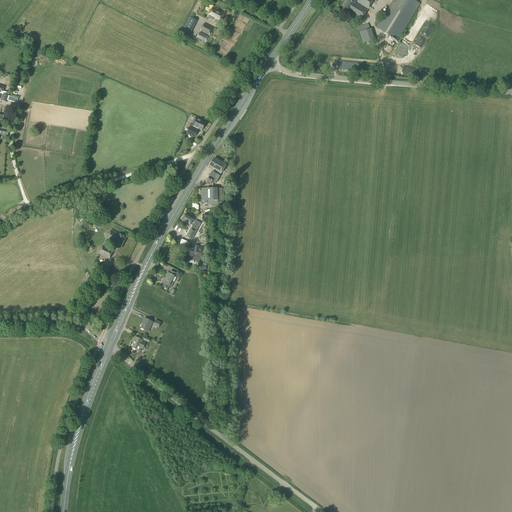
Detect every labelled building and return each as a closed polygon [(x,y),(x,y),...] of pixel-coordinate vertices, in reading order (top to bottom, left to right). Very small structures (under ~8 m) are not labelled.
[(373,0),(348,0),(341,11),(348,15),(348,14),(360,21),(373,0)] [(397,41),(410,19),(419,4),(413,0),(392,0),(392,1),(375,28),(397,41)] [(218,25),(224,13),(212,7),(207,18),(213,22),(218,25)] [(427,8),(417,18),(420,21),(414,26),(417,29),(433,14),(427,8)] [(189,36),(197,21),(190,17),(182,33),(189,36)] [(208,36),(213,28),(204,23),(200,31),(208,36)] [(370,29),(368,24),(358,28),(363,44),(375,40),(371,29),(370,29)] [(205,42),(208,37),(199,32),(196,38),(205,42)] [(0,93),(3,95),(3,93),(8,95),(9,93),(2,91),(3,88),(0,86),(0,93)] [(196,120),(193,119),(190,125),(193,126),(192,127),(197,129),(197,128),(201,130),(204,124),(196,120)] [(194,138),(198,131),(189,127),(186,134),(194,138)] [(220,174),(225,166),(213,159),(208,167),(220,174)] [(214,184),(219,176),(211,172),(205,183),(209,185),(209,184),(212,186),(214,184)] [(207,203),(207,201),(224,201),(223,188),(201,188),(202,201),(203,203),(207,203)] [(190,240),(200,224),(192,220),(193,219),(185,214),(181,220),(189,225),(192,226),(191,229),(190,228),(185,237),(190,240)] [(118,248),(124,237),(111,230),(105,240),(114,244),(113,245),(118,248)] [(109,260),(113,251),(103,245),(98,255),(109,260)] [(174,277),(176,274),(170,271),(169,274),(167,273),(162,283),(164,284),(162,287),(167,289),(168,286),(171,287),(173,282),(171,281),(173,276),(174,277)] [(147,332),(152,322),(143,318),(140,324),(141,325),(139,328),(147,332)] [(158,328),(161,323),(156,320),(153,326),(158,328)] [(149,339),(139,335),(138,339),(134,337),(132,342),(133,342),(131,348),(137,350),(139,347),(142,349),(145,343),(141,342),(142,340),(148,343),(149,339)]
